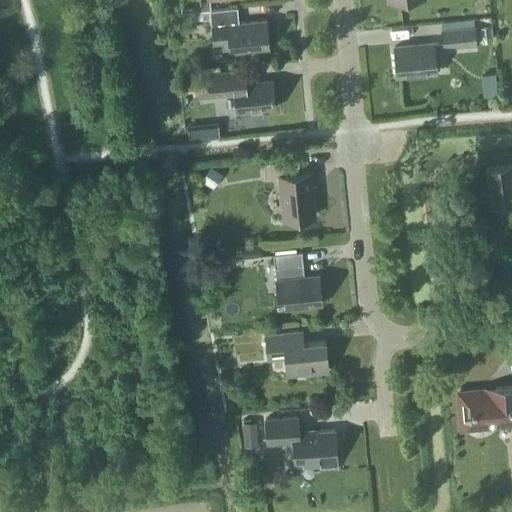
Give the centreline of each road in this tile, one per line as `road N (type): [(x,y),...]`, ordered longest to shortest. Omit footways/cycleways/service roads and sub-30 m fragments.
road 1 (residential): [(384,339),(368,315),(340,0)]
road 2 (residential): [(384,339),(482,331),(511,339)]
